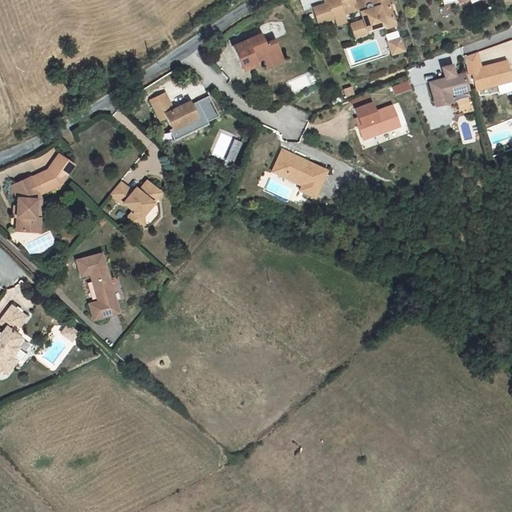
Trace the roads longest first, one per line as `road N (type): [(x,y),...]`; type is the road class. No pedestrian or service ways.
road 1 (unclassified): [(0,158),(257,0)]
road 2 (unknown): [(182,47),(244,106),(297,132)]
